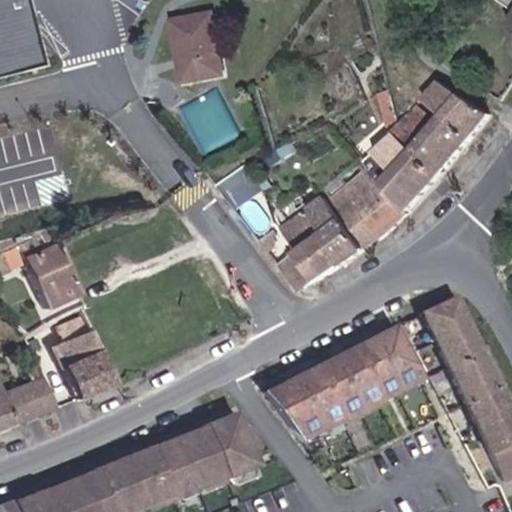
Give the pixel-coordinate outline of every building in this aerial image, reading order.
[(0,0),(0,61),(17,58),(3,0),(0,0)] [(511,21),(509,26),(511,28),(511,0),(500,0),(511,7),(511,21)] [(205,23),(164,31),(169,55),(175,55),(182,90),(216,84),(205,23)] [(439,178),(489,114),(441,81),(425,103),(443,118),(438,125),(415,106),(396,128),(388,137),(439,178)] [(406,212),(439,178),(388,137),(382,143),(385,146),(363,171),(406,212)] [(375,234),(380,239),(408,215),(406,212),(363,171),(362,169),(325,207),(361,246),(375,234)] [(243,196),(232,183),(206,198),(219,210),(243,196)] [(316,239),(344,268),(359,256),(365,251),(361,246),(325,207),(323,204),(279,229),(298,251),(316,239)] [(73,293),(47,236),(45,233),(17,245),(22,257),(17,260),(40,308),(73,293)] [(287,260),(307,288),(341,270),(344,268),(316,239),(298,251),(287,260)] [(418,313),(445,367),(479,349),(453,297),(418,313)] [(62,368),(101,353),(98,347),(84,318),(60,328),(65,342),(53,347),(62,368)] [(303,434),(417,375),(393,325),(265,392),(303,434)] [(445,367),(463,404),(498,386),(479,349),(445,367)] [(74,400),(113,384),(101,353),(62,368),(74,400)] [(307,438),(419,380),(417,375),(303,434),(307,438)] [(0,428),(55,407),(41,378),(0,393),(0,392),(0,428)] [(511,413),(498,386),(463,404),(488,453),(502,482),(511,477),(511,413)] [(127,458),(147,481),(242,440),(230,414),(227,411),(199,424),(200,427),(147,450),(146,447),(125,455),(127,458)] [(147,481),(158,494),(165,491),(166,494),(219,472),(221,475),(251,463),(242,440),(147,481)] [(74,511),(129,489),(147,481),(127,458),(125,455),(90,470),(91,472),(38,494),(36,491),(6,503),(9,511),(74,511)] [(251,463),(221,475),(225,485),(256,472),(251,463)] [(116,511),(158,494),(147,481),(129,489),(74,511),(116,511)] [(0,505),(0,511),(9,511),(6,503),(0,505)]
